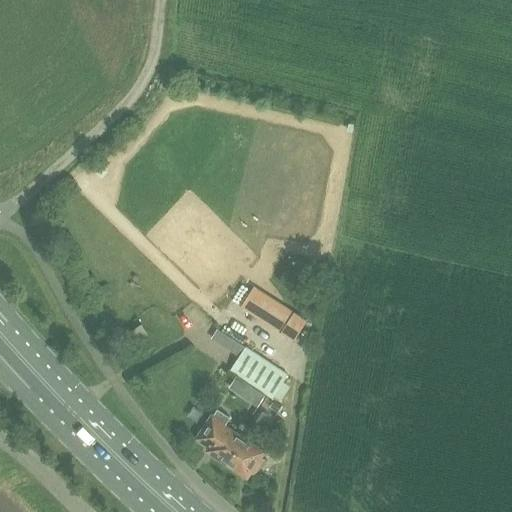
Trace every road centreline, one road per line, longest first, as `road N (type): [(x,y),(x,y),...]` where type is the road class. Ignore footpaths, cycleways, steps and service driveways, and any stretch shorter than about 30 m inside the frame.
road 1 (track): [(2,216),(148,79),(163,0)]
road 2 (primary): [(178,511),(0,331)]
